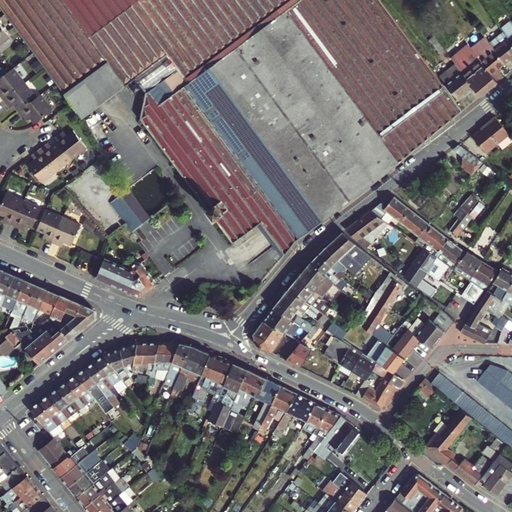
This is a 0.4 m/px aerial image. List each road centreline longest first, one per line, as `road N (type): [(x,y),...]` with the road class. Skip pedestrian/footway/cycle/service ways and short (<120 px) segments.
road 1 (tertiary): [(511,90),(324,235),(227,338)]
road 2 (tertiary): [(227,338),(379,422)]
road 3 (tertiary): [(131,309),(0,418)]
road 4 (residential): [(379,422),(440,350),(511,350)]
road 5 (tertiary): [(0,251),(131,309)]
road 6 (residential): [(75,511),(0,418)]
